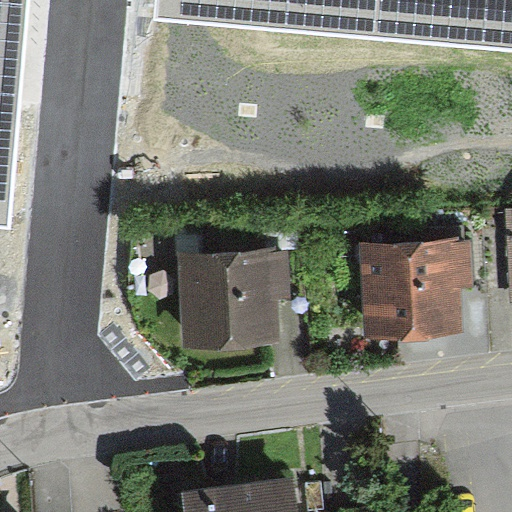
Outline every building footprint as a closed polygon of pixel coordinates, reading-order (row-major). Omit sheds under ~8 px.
[(0,0),(0,207),(2,208),(22,0),(0,0)] [(378,0),(151,0),(150,10),(376,30),(378,0)] [(511,0),(378,0),(376,30),(511,41),(511,0)] [(511,300),(511,207),(484,209),(491,302),(511,300)] [(355,242),(359,332),(459,328),(458,289),(469,288),(467,238),(355,242)] [(175,250),(182,340),(276,333),(273,298),(287,297),(283,242),(175,250)] [(295,511),(292,480),(180,493),(181,511),(295,511)] [(368,511),(369,501),(334,501),(333,511),(368,511)]
